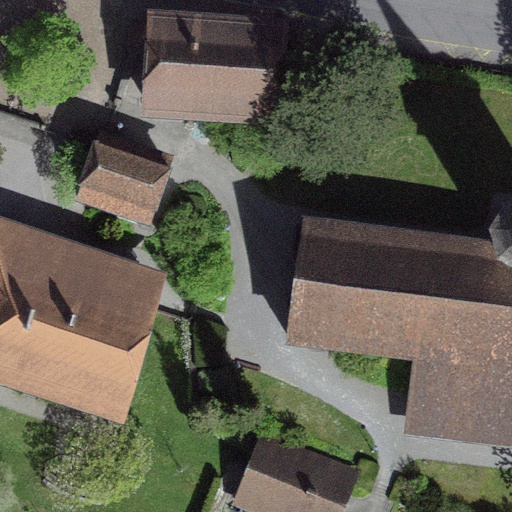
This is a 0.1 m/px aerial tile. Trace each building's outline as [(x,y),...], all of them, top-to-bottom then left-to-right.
[(272,35),(133,27),(132,51),(159,52),(156,103),(194,106),(268,110),(272,35)] [(166,163),(102,141),(84,192),(149,214),(166,163)] [(499,252),(305,225),(290,338),(425,355),(419,407),(461,412),(459,433),(511,439),(511,208),(506,208),(499,252)] [(152,280),(0,230),(0,365),(112,402),(152,280)] [(341,511),(355,476),(259,440),(237,499),(271,511),(341,511)]
